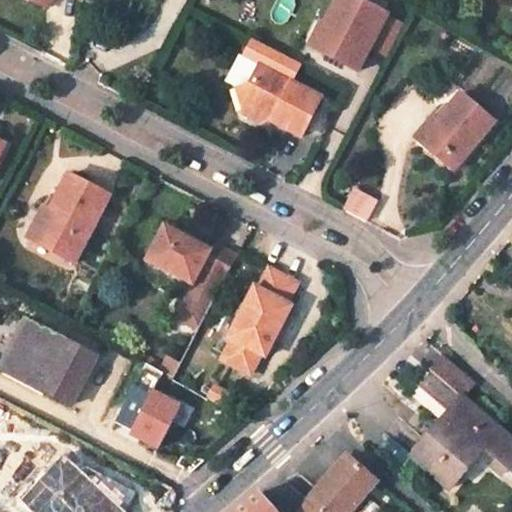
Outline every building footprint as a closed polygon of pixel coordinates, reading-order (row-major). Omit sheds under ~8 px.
[(35,0),(51,8),(55,0),(35,0)] [(362,74),(373,53),(390,20),(391,18),(356,0),(344,0),(330,28),(326,26),(313,49),(362,74)] [(391,63),(408,29),(390,20),(373,53),(391,63)] [(257,84),(240,90),(252,114),(267,109),(280,115),(277,120),(306,136),(326,97),(267,65),(257,84)] [(459,171),(498,123),(464,95),(440,123),(436,119),(420,139),(459,171)] [(3,132),(0,130),(0,167),(15,139),(3,132)] [(77,269),(114,199),(74,176),(57,211),(66,215),(46,251),(77,269)] [(357,189),(346,210),(372,223),(383,203),(357,189)] [(47,206),(29,242),(46,251),(66,215),(57,211),(47,206)] [(212,248),(165,223),(145,263),(193,289),(202,270),(228,282),(243,253),(217,239),(212,248)] [(201,333),(228,282),(202,270),(193,289),(177,322),(201,333)] [(276,338),(286,321),(293,306),(289,305),(301,284),(287,276),(275,270),(262,292),(257,288),(230,336),(236,339),(225,359),(253,374),(263,352),(268,355),(276,338)] [(286,321),(276,338),(282,342),(292,324),(286,321)] [(33,327),(24,343),(17,339),(1,370),(73,409),(97,361),(33,327)] [(511,439),(462,397),(476,381),(444,354),(422,380),(418,386),(448,413),(411,457),(449,490),(485,448),(499,460),(493,467),(503,474),(508,468),(511,470),(511,439)] [(135,358),(102,421),(118,430),(120,427),(160,449),(182,408),(155,393),(165,374),(135,358)] [(221,372),(208,398),(227,408),(240,384),(221,372)] [(117,511),(129,499),(102,473),(86,491),(42,449),(0,427),(0,510),(2,511),(117,511)] [(297,511),(348,511),(374,483),(345,458),(322,484),(297,511)] [(275,511),(261,493),(238,511),(275,511)]
